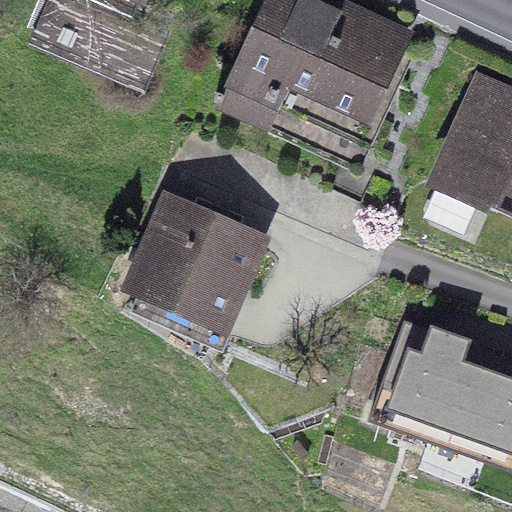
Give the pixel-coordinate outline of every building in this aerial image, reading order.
[(158,0),(68,0),(148,29),(158,0)] [(421,46),(315,0),(267,0),(217,116),(364,179),(421,46)] [(511,101),(478,88),(438,190),(511,218),(511,101)] [(246,230),(158,191),(119,277),(207,316),(246,230)] [(511,365),(416,330),(387,406),(511,452),(511,365)]
